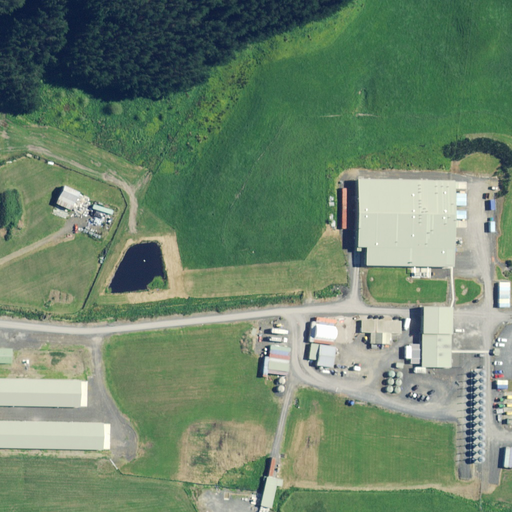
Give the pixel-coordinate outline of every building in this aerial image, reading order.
[(368,246),(367,265),(451,269),(455,183),(362,180),(359,242),(368,246)] [(78,193),(63,186),(54,204),(70,211),(78,193)] [(426,308),(425,364),(451,364),(452,309),(426,308)] [(373,321),(362,321),(361,332),(373,333),(373,321)] [(389,333),(370,333),(370,344),(389,344),(389,333)] [(367,339),(363,334),(353,343),(358,348),(367,339)] [(335,347),(319,345),(316,365),(332,367),(335,347)] [(370,359),(362,359),(361,369),(370,369),(370,359)] [(0,407),(70,408),(70,381),(0,380),(0,407)] [(0,448),(103,451),(103,423),(0,421),(0,448)]
